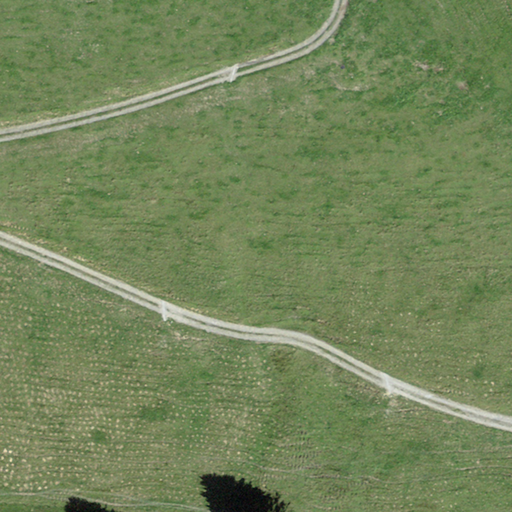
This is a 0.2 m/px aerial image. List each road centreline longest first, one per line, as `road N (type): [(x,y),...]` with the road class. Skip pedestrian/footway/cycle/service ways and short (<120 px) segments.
road 1 (track): [(0,237),(176,310),(326,352),(449,408),(511,424)]
road 2 (track): [(336,0),(325,32),(282,61),(166,101),(0,141)]
